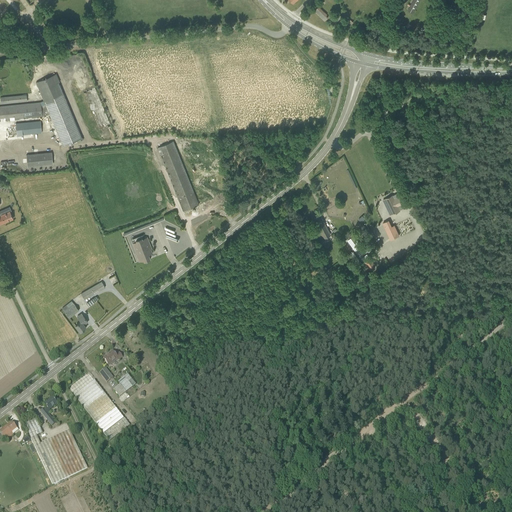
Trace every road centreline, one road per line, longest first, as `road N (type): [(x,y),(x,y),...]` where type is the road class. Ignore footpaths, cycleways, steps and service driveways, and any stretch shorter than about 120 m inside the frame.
road 1 (secondary): [(52,372),(293,182),(330,142),(354,90)]
road 2 (unclassified): [(0,53),(250,26),(278,35),(288,27)]
road 3 (track): [(468,350),(264,511)]
road 4 (track): [(52,372),(122,511)]
road 5 (primary): [(511,68),(364,53)]
road 6 (primary): [(364,64),(511,73)]
road 7 (track): [(403,399),(443,453),(451,511)]
road 8 (unclassified): [(52,372),(0,261)]
